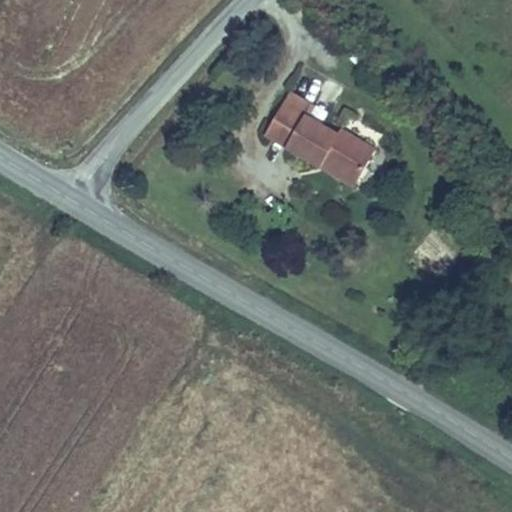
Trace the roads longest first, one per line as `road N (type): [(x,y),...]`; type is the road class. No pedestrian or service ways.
road 1 (tertiary): [(511,457),(72,198)]
road 2 (unclassified): [(72,198),(248,0)]
